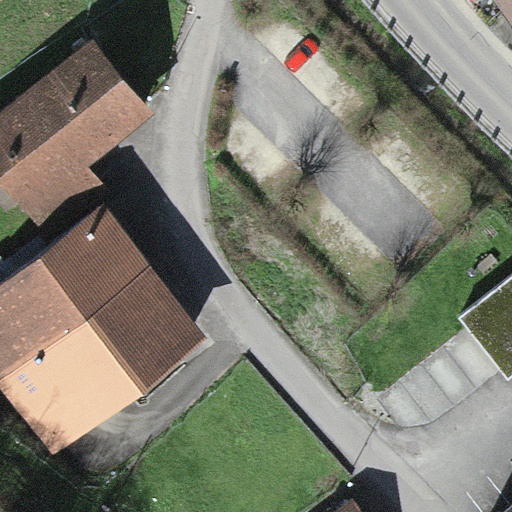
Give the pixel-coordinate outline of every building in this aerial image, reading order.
[(511,0),(490,0),(511,30),(511,0)] [(88,55),(0,123),(0,164),(49,227),(157,143),(88,55)] [(194,327),(93,209),(0,287),(0,389),(51,449),(194,327)] [(511,288),(464,325),(509,384),(511,381),(511,288)] [(342,511),(335,501),(319,511),(342,511)] [(511,511),(511,503),(499,511),(511,511)]
